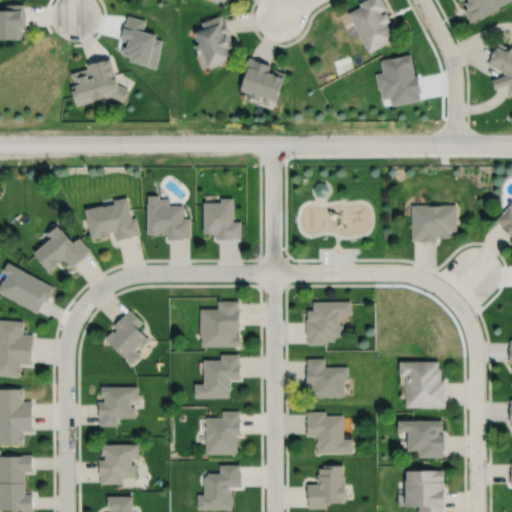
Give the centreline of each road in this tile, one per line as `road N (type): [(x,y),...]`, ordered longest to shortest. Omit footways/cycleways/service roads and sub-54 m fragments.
road 1 (tertiary): [(0,142),(511,140)]
road 2 (residential): [(100,287),(147,271),(395,271),(450,295)]
road 3 (residential): [(478,268),(450,295),(475,346),(476,511)]
road 4 (residential): [(273,271),(273,511)]
road 5 (residential): [(65,511),(67,342),(78,311),(100,287)]
road 6 (residential): [(420,0),(452,65),(455,141)]
road 7 (residential): [(272,142),(273,271)]
